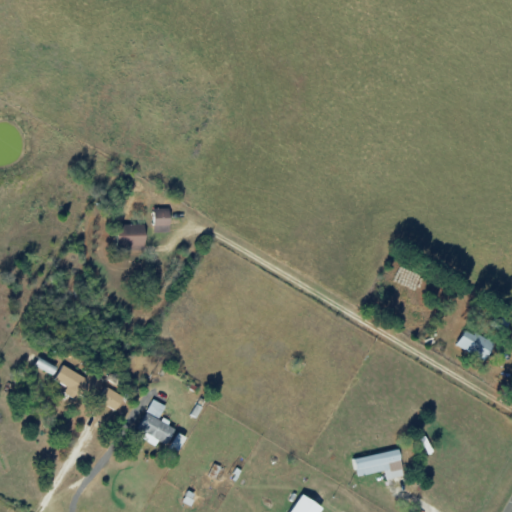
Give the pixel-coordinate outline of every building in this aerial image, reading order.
[(154,208),(154,226),(170,226),(170,208),(154,208)] [(145,224),(117,224),(117,248),(145,248),(145,224)] [(494,343),(465,328),(456,345),(484,361),(494,343)] [(76,400),(82,391),(90,396),(100,380),(88,373),(85,378),(63,365),(55,379),(67,386),(63,392),(76,400)] [(123,397),(106,386),(98,400),(115,410),(123,397)] [(165,405),(153,399),(138,428),(145,433),(142,439),(155,446),(158,440),(166,445),(175,426),(159,418),(165,405)] [(177,454),(185,436),(176,432),(169,450),(177,454)] [(353,457),(356,476),(384,472),(385,479),(403,476),(399,450),(353,457)] [(319,511),(323,508),(302,493),(289,511),(319,511)]
